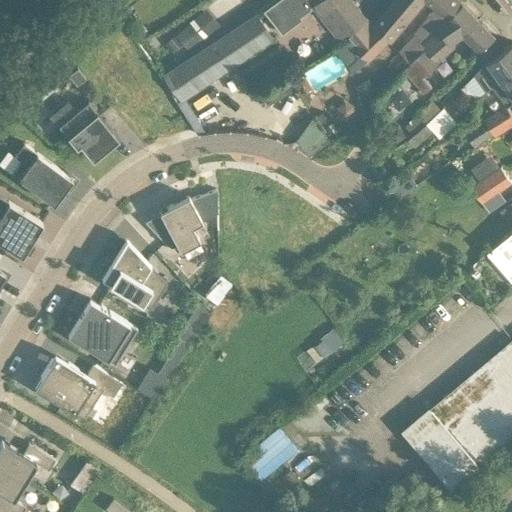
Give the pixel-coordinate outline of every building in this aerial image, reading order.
[(282,0),(276,4),(275,2),(262,11),(273,26),(286,18),(287,20),(301,10),(297,5),(304,0),(310,0),(333,32),(335,34),(337,35),(339,35),(342,33),(343,32),(351,40),(370,59),(372,60),(388,41),(373,28),(351,0),(282,0)] [(388,41),(423,0),(396,0),(373,28),(388,41)] [(457,0),(424,0),(435,9),(414,34),(426,49),(443,34),(436,26),(449,17),(451,19),(463,4),(457,0)] [(443,34),(426,49),(411,64),(404,70),(424,94),(432,87),(424,77),(455,46),(450,41),(464,32),(480,51),(482,49),(490,60),(505,49),(463,4),(451,19),(449,17),(436,26),(443,34)] [(182,101),(276,38),(257,11),(164,75),(182,101)] [(301,22),(283,33),(297,55),(322,40),(314,28),(307,32),(301,22)] [(150,33),(143,23),(136,28),(144,38),(150,33)] [(190,51),(204,40),(191,24),(177,36),(190,51)] [(177,63),(189,54),(175,36),(165,44),(173,54),(171,55),(177,63)] [(511,43),(505,49),(490,60),(488,61),(475,75),(487,92),(493,87),(511,73),(511,43)] [(77,68),(68,75),(76,85),(85,79),(77,68)] [(243,126),(268,109),(267,107),(305,83),(298,72),(234,113),(243,126)] [(511,73),(493,87),(506,106),(511,101),(511,73)] [(390,105),(392,99),(387,94),(380,100),(387,108),(390,105)] [(377,110),(369,99),(362,105),(370,115),(377,110)] [(405,127),(414,135),(427,123),(441,109),(433,100),(405,127)] [(58,125),(76,147),(79,144),(92,160),(118,138),(87,101),(58,125)] [(511,101),(506,106),(486,119),(495,133),(496,135),(511,125),(511,101)] [(446,106),(430,122),(443,136),(460,121),(446,106)] [(475,146),(495,133),(486,119),(484,117),(465,130),(475,146)] [(330,136),(314,122),(298,139),(315,154),(330,136)] [(427,123),(414,135),(409,139),(416,148),(434,132),(427,123)] [(20,160),(11,172),(53,203),(72,178),(23,143),(14,156),(20,160)] [(500,167),(494,158),(491,154),(471,168),(474,172),(480,181),(500,167)] [(511,181),(501,166),(500,167),(480,181),(479,182),(472,187),(490,213),(509,199),(503,190),(511,182),(511,181)] [(403,196),(418,185),(411,176),(396,188),(403,196)] [(199,240),(192,226),(202,220),(188,195),(159,211),(171,235),(162,240),(170,248),(176,244),(180,250),(199,240)] [(0,242),(21,256),(42,222),(0,196),(0,242)] [(507,222),(511,218),(511,203),(500,213),(507,222)] [(511,231),(488,251),(511,279),(511,231)] [(131,295),(151,307),(167,283),(150,264),(150,263),(126,236),(101,277),(130,295),(131,295)] [(219,301),(234,281),(222,272),(207,292),(219,301)] [(137,328),(101,306),(89,298),(67,334),(72,337),(115,363),(137,328)] [(187,345),(195,334),(182,326),(175,337),(187,345)] [(336,328),(318,342),(327,354),(346,340),(336,328)] [(430,408),(403,431),(452,489),(511,438),(511,341),(431,409),(430,408)] [(178,343),(161,371),(151,366),(139,387),(156,397),(185,348),(178,343)] [(351,358),(341,345),(333,351),(344,365),(351,358)] [(59,357),(54,354),(51,359),(34,387),(63,405),(63,404),(85,417),(102,389),(112,396),(120,382),(90,363),(84,372),(59,357)] [(248,456),(265,477),(301,448),(284,427),(248,456)] [(0,441),(0,465),(25,481),(36,462),(48,470),(55,459),(28,442),(22,453),(2,441),(2,440),(1,440),(0,441)] [(85,491),(102,468),(89,459),(72,482),(85,491)] [(13,499),(25,481),(0,465),(0,505),(10,511),(21,511),(25,506),(13,499)] [(105,508),(110,511),(130,511),(113,498),(105,508)]
